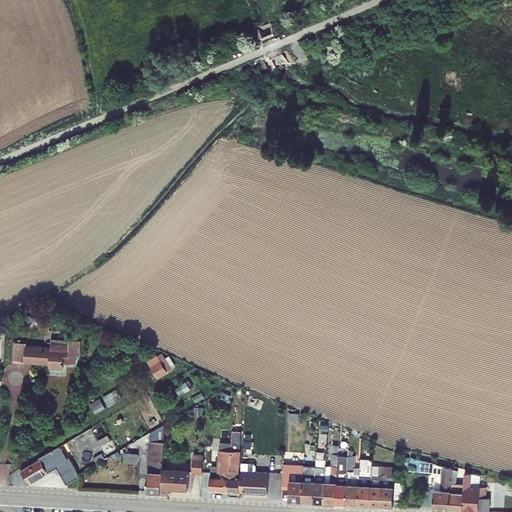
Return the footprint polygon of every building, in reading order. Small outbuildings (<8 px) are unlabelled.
[(51,346),(26,344),(25,361),(25,362),(50,364),(49,367),(64,368),(64,363),(76,364),(77,356),(80,356),(81,340),(59,338),(59,348),(51,348),(51,346)] [(14,342),(13,360),(25,361),(26,344),(26,343),(14,342)] [(157,354),(147,361),(158,378),(169,372),(168,371),(172,368),(162,353),(158,355),(157,354)] [(181,385),(179,386),(183,393),(185,392),(187,394),(191,391),(190,389),(193,387),(189,380),(186,382),(186,381),(181,384),(181,385)] [(117,389),(103,396),(109,406),(122,399),(117,389)] [(193,397),(197,403),(205,398),(201,392),(193,397)] [(100,399),(90,405),(93,408),(102,402),(100,399)] [(102,402),(93,408),(95,413),(105,407),(102,402)] [(204,407),(194,407),(194,418),(203,418),(204,407)] [(102,422),(90,429),(106,458),(119,450),(102,422)] [(220,442),(219,449),(230,450),(240,450),(241,431),(232,430),(232,442),(220,442)] [(147,471),(162,472),(162,467),(163,439),(149,439),(147,471)] [(68,441),(40,457),(40,458),(48,472),(57,467),(67,484),(79,476),(78,473),(85,470),(68,441)] [(340,462),(338,462),(337,481),(337,482),(347,483),(348,470),(349,450),(350,442),(342,441),(340,462)] [(326,465),(325,481),(337,481),(338,462),(339,453),(338,453),(338,445),(332,444),(331,465),(326,465)] [(227,491),(230,450),(219,449),(218,466),(217,474),(211,474),(210,490),(227,491)] [(227,491),(240,492),(241,476),(240,476),(240,470),(241,450),(240,450),(230,450),(227,491)] [(349,450),(348,470),(347,483),(359,484),(360,467),(355,467),(356,456),(353,455),(353,450),(349,450)] [(204,453),(193,452),(192,472),(203,473),(204,453)] [(138,454),(124,453),(124,462),(138,463),(138,454)] [(304,460),(304,464),(305,464),(303,479),(304,479),(315,480),(316,466),(315,466),(315,455),(307,455),(307,461),(304,460)] [(436,472),(435,488),(451,490),(453,468),(452,468),(437,466),(437,464),(411,457),(410,470),(436,472)] [(40,458),(20,470),(29,484),(48,472),(40,458)] [(361,458),(360,467),(359,484),(371,485),(372,466),(367,465),(367,459),(361,458)] [(316,459),(316,466),(315,480),(325,481),(326,465),(326,459),(316,459)] [(290,488),(291,479),(291,463),(283,462),(282,488),(290,488)] [(291,463),(291,479),(303,479),(305,464),(304,464),(291,463)] [(372,465),(372,466),(371,485),(394,486),(395,481),(395,466),(372,465)] [(453,465),(452,468),(453,468),(451,490),(451,491),(464,492),(464,484),(456,483),(459,467),(453,465)] [(162,472),(161,493),(169,493),(169,488),(189,489),(190,468),(162,467),(162,472)] [(241,476),(240,492),(267,493),(268,472),(240,470),(240,476),(241,476)] [(146,492),(161,493),(162,472),(147,471),(146,492)] [(463,510),(479,511),(481,487),(481,485),(480,485),(472,484),(473,473),(465,472),(464,484),(464,492),(463,500),(464,501),(463,510)] [(480,475),(473,473),(472,484),(480,485),(480,475)] [(302,501),(304,479),(303,479),(291,479),(290,488),(289,500),(302,501)] [(314,502),(315,480),(304,479),(302,501),(314,502)] [(324,502),(325,481),(315,480),(314,502),(324,502)] [(336,503),(337,482),(337,481),(325,481),(324,502),(336,503)] [(404,481),(395,481),(394,486),(394,498),(403,499),(404,481)] [(346,503),(347,483),(337,482),(336,503),(346,503)] [(358,504),(359,484),(347,483),(346,503),(358,504)] [(358,504),(370,505),(371,485),(359,484),(358,504)] [(394,486),(371,485),(370,505),(393,506),(394,498),(394,486)] [(487,486),(481,487),(479,511),(490,511),(490,497),(487,497),(487,486)] [(450,509),(451,491),(451,490),(435,488),(434,509),(450,509)] [(450,509),(463,510),(464,501),(463,500),(464,492),(451,491),(450,509)]
